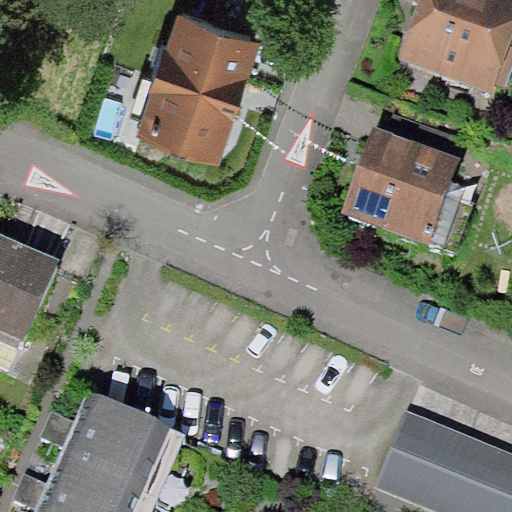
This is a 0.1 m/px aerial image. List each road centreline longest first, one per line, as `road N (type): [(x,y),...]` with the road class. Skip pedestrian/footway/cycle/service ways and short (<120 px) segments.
road 1 (residential): [(511,379),(240,263)]
road 2 (residential): [(338,0),(240,263)]
road 3 (residential): [(240,263),(0,160)]
